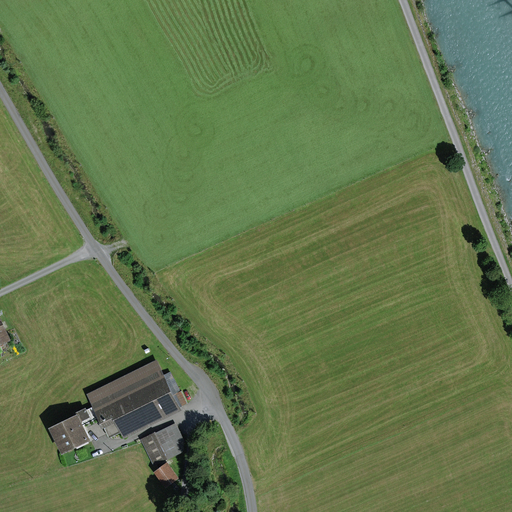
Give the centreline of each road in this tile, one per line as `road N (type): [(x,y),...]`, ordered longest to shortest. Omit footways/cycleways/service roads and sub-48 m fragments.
road 1 (unclassified): [(252,511),(235,443),(212,399),(94,248),(0,88)]
road 2 (track): [(511,284),(402,0)]
